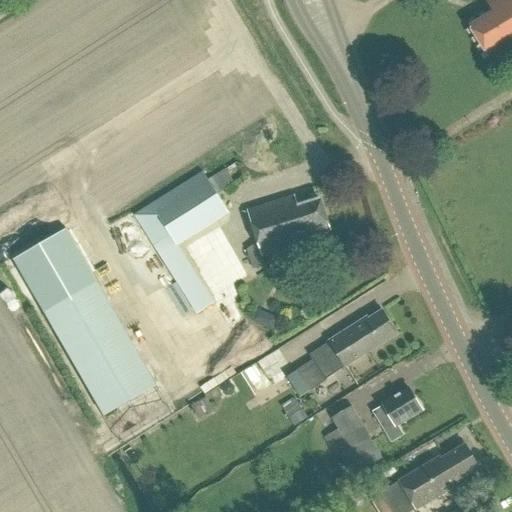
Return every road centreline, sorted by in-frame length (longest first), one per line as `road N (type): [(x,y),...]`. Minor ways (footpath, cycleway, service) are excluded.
road 1 (track): [(251,48),(59,170),(149,328)]
road 2 (secondary): [(511,439),(404,225),(345,75)]
road 3 (track): [(222,0),(324,176)]
